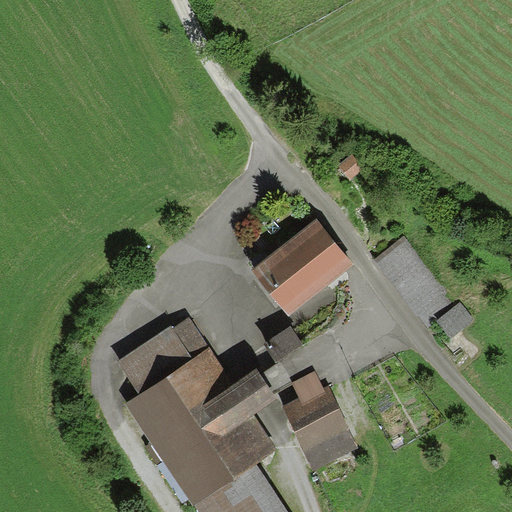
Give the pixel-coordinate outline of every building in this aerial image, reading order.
[(358,168),(348,155),(335,166),(345,178),(358,168)] [(347,260),(311,214),(248,263),(283,309),(347,260)] [(422,258),(415,264),(404,250),(384,266),(426,316),(453,294),(422,258)] [(467,319),(455,303),(433,320),(445,336),(467,319)] [(183,318),(117,359),(136,389),(122,398),(194,511),(281,511),(247,457),(266,445),(242,407),(266,391),(249,364),(222,381),(183,318)] [(296,340),(283,323),(267,335),(270,339),(262,346),(271,358),(296,340)] [(316,388),(309,371),(290,379),(297,397),(283,403),(310,467),(352,449),(325,384),(316,388)]
